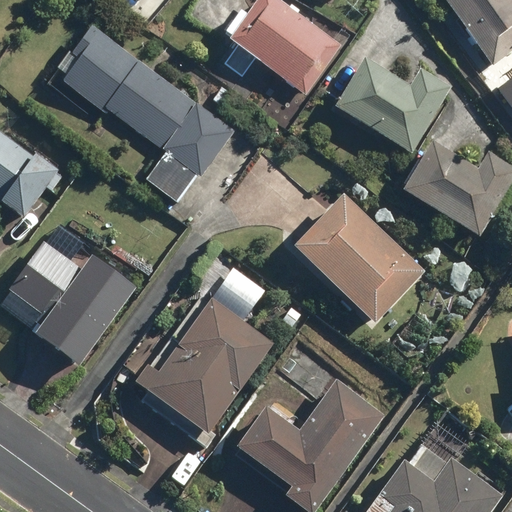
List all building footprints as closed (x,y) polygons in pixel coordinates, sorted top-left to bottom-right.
[(272,0),(255,0),(225,43),(305,100),(342,48),(272,0)] [(511,0),(437,0),(491,70),(511,53),(511,0)] [(234,132),(90,27),(46,87),(88,117),(93,110),(161,159),(143,183),(176,207),(196,179),(198,181),(234,132)] [(361,61),(331,111),(409,159),(451,91),(418,70),(406,89),(361,61)] [(0,206),(22,223),(45,192),(49,195),(60,180),(56,177),(58,173),(0,130),(0,206)] [(475,170),(427,142),(397,192),(476,239),(511,177),(511,167),(486,152),(475,170)] [(340,197),(289,252),(371,329),(423,274),(340,197)] [(28,337),(75,371),(135,290),(90,257),(80,271),(42,244),(5,294),(41,320),(28,337)] [(143,368),(130,386),(145,396),(140,403),(205,450),(216,435),(212,432),(275,345),(244,323),(268,290),(232,265),(152,375),(143,368)] [(281,499),(299,511),(315,511),(383,418),(333,382),(295,433),(262,410),(232,451),(287,491),(281,499)] [(491,511),(502,497),(448,459),(431,484),(401,462),(365,511),(491,511)]
